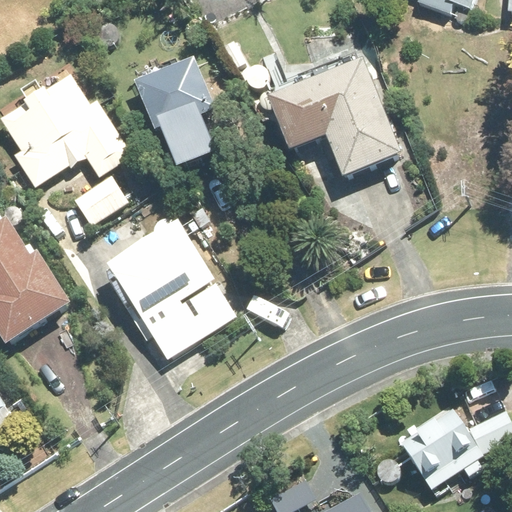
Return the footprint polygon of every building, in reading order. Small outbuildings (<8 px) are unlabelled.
[(420,0),(417,9),(451,21),(454,12),(472,18),(477,0),(420,0)] [(146,88),(142,89),(163,139),(168,136),(186,180),(225,163),(207,120),(222,114),(200,64),(186,70),(181,61),(142,78),(146,88)] [(373,71),(277,110),(298,162),(334,147),(352,189),(411,165),(373,71)] [(34,109),(7,127),(27,157),(20,162),(40,193),(74,171),(76,175),(92,164),(105,183),(138,161),(103,107),(96,111),(77,81),(50,98),(44,89),(28,99),(34,109)] [(117,184),(79,209),(95,233),(133,208),(117,184)] [(0,331),(14,354),(78,313),(47,263),(39,268),(15,231),(14,233),(8,224),(0,229),(0,331)] [(243,324),(187,233),(117,275),(173,367),(243,324)] [(485,458),(486,461),(511,447),(511,420),(492,381),(463,396),(479,429),(472,432),(485,458)] [(0,397),(0,445),(22,431),(0,397)] [(456,421),(449,412),(414,436),(419,444),(407,452),(439,500),(471,479),(475,486),(489,476),(485,469),(491,466),(486,461),(485,458),(459,419),(456,421)] [(372,511),(366,501),(346,511),(372,511)]
